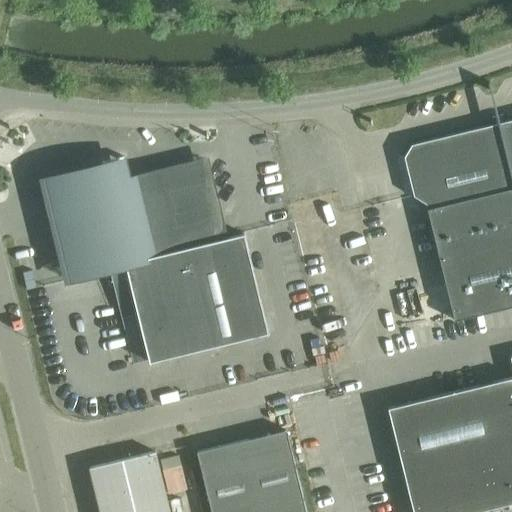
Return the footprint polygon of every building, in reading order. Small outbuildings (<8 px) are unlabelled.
[(511,120),(411,145),(404,157),(413,196),(426,204),(454,320),(511,306),(511,120)] [(225,239),(206,161),(128,179),(126,171),(113,163),(53,177),(45,190),(67,280),(126,265),(149,362),(268,333),(244,234),(225,239)] [(475,511),(511,503),(511,357),(510,358),(511,365),(511,377),(387,408),(413,511),(475,511)] [(306,511),(286,430),(197,452),(211,511),(306,511)] [(89,468),(99,511),(169,511),(155,452),(89,468)] [(171,493),(190,490),(186,453),(166,455),(171,493)]
